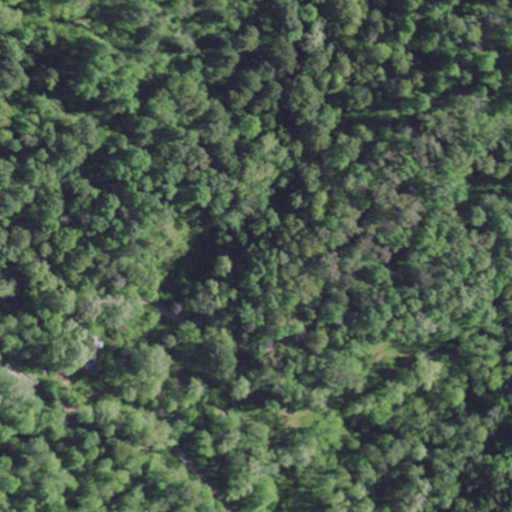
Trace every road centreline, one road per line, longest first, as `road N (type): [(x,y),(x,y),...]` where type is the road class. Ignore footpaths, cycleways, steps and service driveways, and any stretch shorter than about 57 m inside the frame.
road 1 (residential): [(0,273),(35,288),(133,301),(227,343),(270,349),(302,329),(330,242),(380,183),(445,142),(511,125)]
road 2 (residential): [(0,368),(73,418),(144,428),(221,511)]
